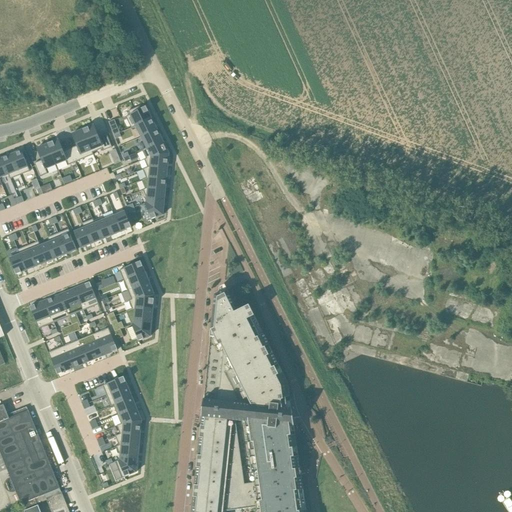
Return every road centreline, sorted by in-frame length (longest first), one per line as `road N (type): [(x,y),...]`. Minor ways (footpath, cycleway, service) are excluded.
road 1 (residential): [(364,511),(302,413),(210,198)]
road 2 (residential): [(177,511),(210,198)]
road 3 (unclassified): [(156,72),(0,131)]
road 4 (residential): [(140,251),(3,306)]
road 5 (unclassified): [(89,511),(40,393)]
road 6 (unclassified): [(213,180),(156,72)]
